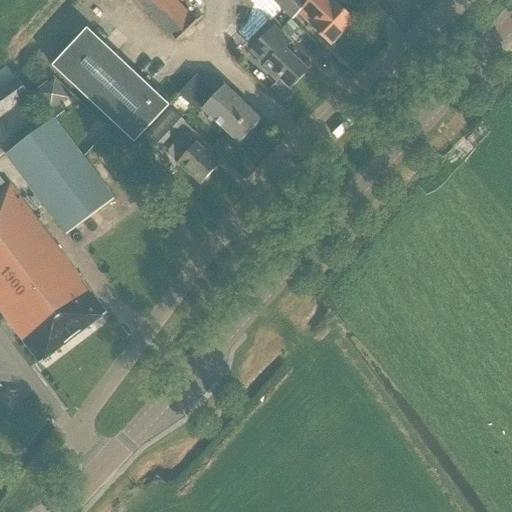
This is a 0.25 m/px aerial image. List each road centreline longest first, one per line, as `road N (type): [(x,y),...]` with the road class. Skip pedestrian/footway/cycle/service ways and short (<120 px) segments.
road 1 (residential): [(104,468),(88,451),(90,411),(243,228),(466,0)]
road 2 (tertiary): [(104,468),(511,23)]
road 3 (unknown): [(85,433),(0,324)]
